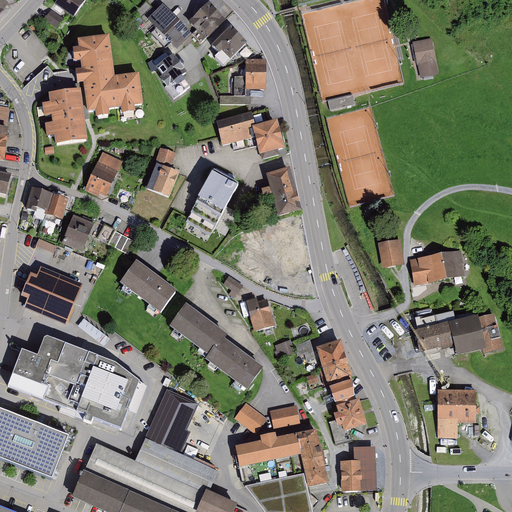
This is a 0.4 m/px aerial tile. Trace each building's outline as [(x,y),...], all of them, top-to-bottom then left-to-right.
[(57,0),(55,4),(73,17),(85,0),(57,0)] [(146,2),(135,12),(141,17),(151,8),(146,2)] [(225,20),(209,2),(189,21),(197,29),(192,34),(201,43),(225,20)] [(192,34),(163,4),(147,19),(156,28),(151,33),(165,48),(171,43),(176,48),(192,34)] [(52,11),(46,20),(57,28),(64,19),(52,11)] [(247,42),(231,26),(212,45),(219,51),(214,56),(223,65),(247,42)] [(115,75),(109,34),(79,39),(80,46),(73,47),(75,60),(81,59),(83,68),(75,69),(77,83),(84,82),(87,111),(95,110),(96,117),(111,115),(110,108),(121,106),(122,113),(136,111),(135,104),(143,103),(139,71),(115,75)] [(438,76),(430,41),(414,44),(422,79),(438,76)] [(166,53),(154,62),(153,60),(148,63),(152,73),(158,69),(168,86),(181,75),(182,75),(186,71),(173,53),(168,57),(166,53)] [(251,90),(265,90),(266,60),(246,60),(246,77),(246,89),(251,90)] [(190,87),(182,75),(168,86),(165,88),(173,99),(190,87)] [(220,96),(220,105),(251,105),(251,90),(246,89),(246,77),(235,77),(235,96),(220,96)] [(79,89),(49,94),(50,101),(42,103),(44,116),(51,115),(52,121),(45,122),(47,136),(54,135),(56,143),(87,139),(83,111),(79,89)] [(328,103),(330,110),(355,104),(354,96),(328,103)] [(0,105),(0,125),(7,126),(9,106),(0,105)] [(251,112),(216,121),(223,147),(258,138),(254,125),(268,122),(265,111),(252,114),(251,112)] [(285,147),(277,119),(268,122),(254,125),(258,138),(263,159),(280,155),(278,149),(285,147)] [(161,148),(156,163),(171,168),(176,154),(161,148)] [(103,152),(85,190),(98,197),(99,193),(106,197),(123,162),(103,152)] [(156,163),(146,188),(169,197),(178,171),(171,168),(156,163)] [(301,210),(290,168),(267,174),(270,186),(261,189),(263,198),(272,195),(278,216),(301,210)] [(239,184),(214,170),(186,223),(210,236),(239,184)] [(11,174),(0,171),(0,191),(6,193),(11,174)] [(44,218),(52,194),(33,188),(27,208),(35,211),(33,218),(43,221),(44,218)] [(68,199),(52,194),(44,218),(54,222),(56,217),(62,219),(68,199)] [(82,219),(74,216),(63,243),(83,252),(96,221),(83,216),(82,219)] [(115,231),(104,225),(97,239),(108,244),(115,232),(115,231)] [(134,242),(115,232),(108,244),(127,255),(134,242)] [(305,264),(297,235),(242,251),(249,273),(269,267),(271,274),(305,264)] [(39,238),(36,246),(54,253),(57,246),(39,238)] [(402,265),(398,243),(381,246),(385,268),(402,265)] [(461,250),(412,260),(417,285),(462,275),(460,265),(464,264),(461,250)] [(177,290),(137,260),(121,282),(161,311),(177,290)] [(80,282),(41,266),(38,275),(31,273),(23,295),(27,297),(25,304),(65,320),(80,282)] [(243,286),(229,277),(223,285),(232,291),(229,295),(235,299),(243,286)] [(274,326),(267,300),(258,302),(256,298),(246,301),(255,331),(274,326)] [(209,355),(222,338),(226,333),(187,303),(170,326),(209,355)] [(417,329),(414,330),(419,353),(453,345),(456,357),(485,350),(478,318),(477,316),(455,321),(453,311),(435,315),(434,313),(415,318),(417,329)] [(494,314),(478,318),(485,350),(486,353),(502,349),(494,314)] [(84,319),(78,327),(104,346),(110,339),(84,319)] [(209,355),(206,358),(246,389),(262,368),(222,338),(209,355)] [(116,365),(47,339),(40,358),(22,351),(8,388),(122,431),(140,383),(116,365)] [(310,339),(295,347),(298,357),(305,355),(307,361),(316,358),(310,339)] [(316,347),(323,369),(347,362),(340,340),(316,347)] [(290,341),(275,346),(279,358),(294,353),(290,341)] [(352,379),(347,362),(323,369),(329,387),(352,379)] [(316,374),(306,377),(309,385),(319,382),(316,374)] [(354,399),(352,379),(329,387),(336,405),(354,399)] [(166,390),(145,437),(181,453),(191,432),(186,430),(198,405),(166,390)] [(476,424),(476,394),(440,394),(440,437),(457,437),(457,424),(476,424)] [(367,423),(359,398),(354,399),(336,405),(338,411),(334,413),(336,420),(329,422),(336,446),(352,441),(348,431),(351,430),(350,428),(367,423)] [(267,419),(247,403),(236,418),(256,433),(267,419)] [(298,424),(295,406),(270,411),(273,429),(298,424)] [(70,439),(3,413),(0,420),(0,460),(54,481),(70,439)] [(317,428),(297,432),(309,486),(328,482),(317,428)] [(309,486),(297,432),(278,436),(277,431),(258,434),(259,440),(234,445),(242,483),(245,483),(246,487),(264,511),(311,511),(320,502),(310,495),(309,486)] [(181,453),(145,437),(135,460),(96,443),(73,497),(107,511),(233,511),(238,503),(210,491),(219,470),(181,453)] [(376,492),(375,450),(356,450),(356,464),(345,464),(346,493),(376,492)]
